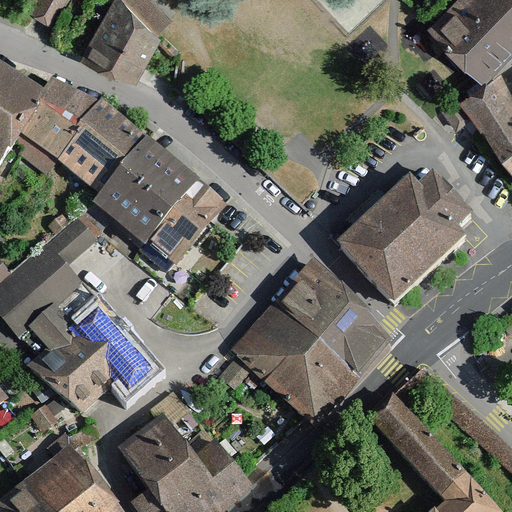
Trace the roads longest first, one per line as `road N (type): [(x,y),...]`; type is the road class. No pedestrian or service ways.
road 1 (residential): [(0,44),(174,119),(418,349)]
road 2 (primary): [(418,349),(239,511)]
road 3 (unknown): [(402,100),(511,266)]
road 4 (tertiary): [(418,349),(511,432)]
road 5 (primary): [(511,270),(418,349)]
